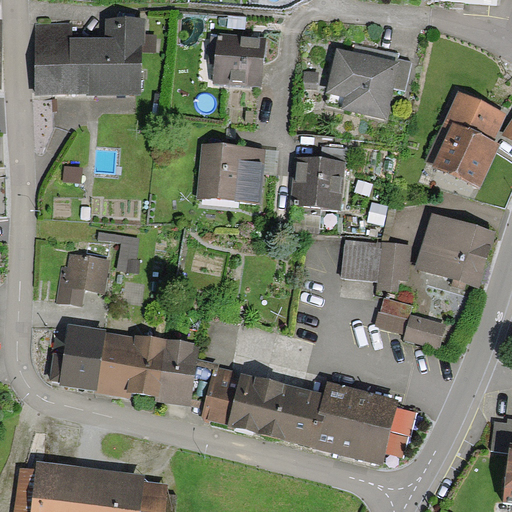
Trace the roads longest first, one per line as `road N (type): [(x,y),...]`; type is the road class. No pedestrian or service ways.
road 1 (residential): [(12,0),(24,204),(16,359),(28,385),(48,401),(351,475),(409,500)]
road 2 (residential): [(511,252),(477,367),(409,500)]
road 3 (residential): [(511,42),(488,30),(318,0)]
